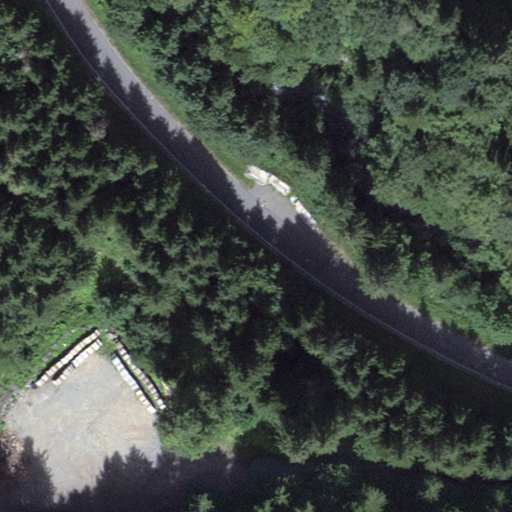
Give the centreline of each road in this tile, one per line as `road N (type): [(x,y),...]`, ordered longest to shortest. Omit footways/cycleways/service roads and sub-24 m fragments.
road 1 (tertiary): [(64,0),(122,84),(173,139),(312,254),(511,374)]
road 2 (track): [(110,511),(221,490),(419,468),(511,470)]
